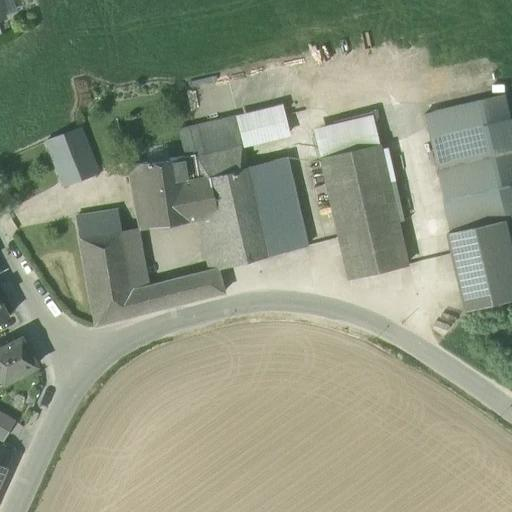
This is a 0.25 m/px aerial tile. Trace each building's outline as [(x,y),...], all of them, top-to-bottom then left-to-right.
[(0,0),(0,8),(3,16),(17,11),(13,0),(0,0)] [(272,87),(268,60),(226,67),(230,94),(272,87)] [(424,115),(451,233),(507,220),(507,219),(511,218),(511,116),(507,96),(424,115)] [(238,119),(245,146),(287,135),(280,109),(238,119)] [(184,157),(204,153),(242,145),(235,116),(178,130),(184,157)] [(317,135),(322,160),(377,147),(372,122),(317,135)] [(46,142),(63,185),(96,173),(79,130),(46,142)] [(145,148),(147,163),(148,166),(169,162),(169,159),(167,145),(145,148)] [(204,153),(209,177),(247,168),(242,145),(204,153)] [(379,146),(377,147),(322,160),(321,160),(348,278),(406,265),(379,146)] [(184,157),(182,157),(187,182),(209,177),(204,153),(184,157)] [(173,186),(187,182),(182,157),(169,159),(169,162),(148,166),(147,163),(127,166),(138,228),(179,222),(173,186)] [(286,157),(247,168),(270,256),(308,246),(286,157)] [(228,267),(270,256),(247,168),(209,177),(187,182),(173,186),(179,222),(200,219),(215,216),(228,267)] [(76,218),(79,239),(121,231),(117,211),(76,218)] [(200,219),(209,271),(217,269),(228,267),(215,216),(200,219)] [(511,301),(511,241),(507,220),(451,233),(449,234),(467,312),(511,301)] [(121,231),(131,291),(148,287),(138,228),(121,231)] [(94,326),(135,316),(131,291),(121,231),(79,239),(94,326)] [(209,271),(182,278),(187,303),(224,293),(217,269),(209,271)] [(182,278),(160,284),(166,308),(187,303),(182,278)] [(160,284),(148,287),(131,291),(135,316),(166,308),(160,284)] [(0,348),(0,376),(4,383),(36,367),(21,338),(0,348)] [(15,421),(0,412),(0,440),(2,442),(15,421)]
